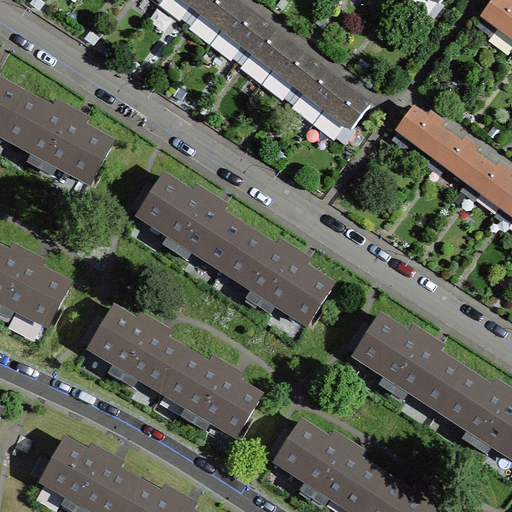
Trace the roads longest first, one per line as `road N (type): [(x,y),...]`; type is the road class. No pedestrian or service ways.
road 1 (residential): [(511,353),(0,15)]
road 2 (residential): [(0,374),(102,418),(251,511)]
